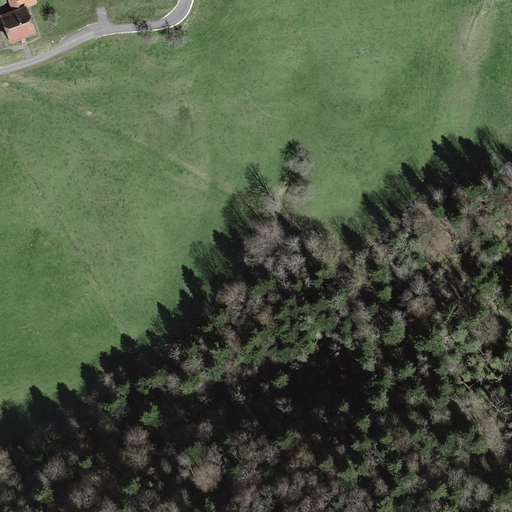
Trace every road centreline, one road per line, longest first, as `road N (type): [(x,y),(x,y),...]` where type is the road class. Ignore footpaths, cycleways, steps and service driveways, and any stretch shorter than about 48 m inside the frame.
road 1 (track): [(234,197),(0,71)]
road 2 (track): [(186,0),(182,13),(161,24),(86,35),(0,69)]
